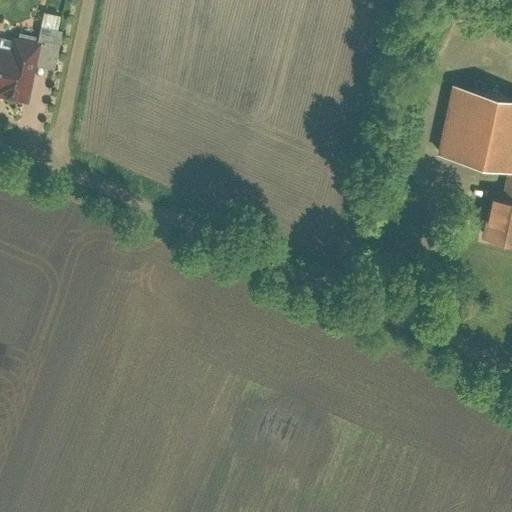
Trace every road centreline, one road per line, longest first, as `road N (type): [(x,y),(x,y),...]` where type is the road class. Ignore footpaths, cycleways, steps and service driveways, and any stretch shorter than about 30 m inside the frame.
road 1 (unclassified): [(54,162),(511,369)]
road 2 (unclassified): [(89,0),(54,162)]
